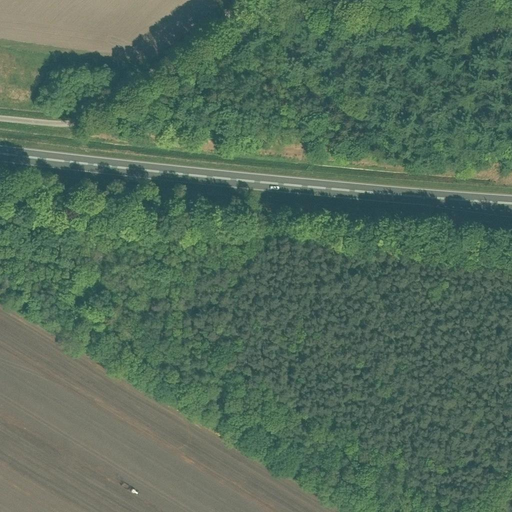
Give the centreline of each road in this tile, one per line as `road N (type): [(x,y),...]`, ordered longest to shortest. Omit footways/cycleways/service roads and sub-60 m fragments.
road 1 (trunk): [(511,203),(0,153)]
road 2 (track): [(511,26),(222,24)]
road 3 (unclassified): [(222,24),(74,122),(0,117)]
